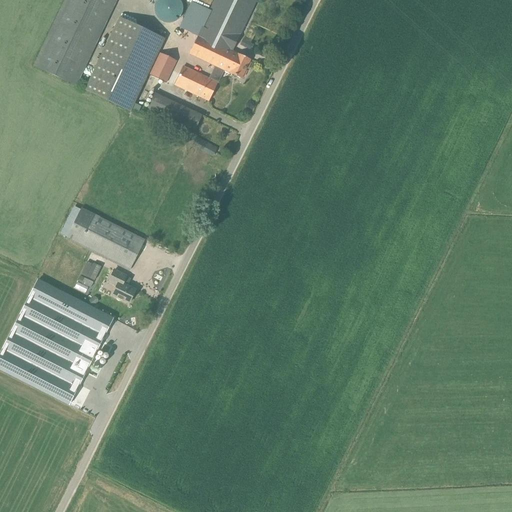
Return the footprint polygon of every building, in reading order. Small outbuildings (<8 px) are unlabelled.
[(76,87),(116,0),(65,0),(33,67),(76,87)] [(187,0),(212,12),(208,22),(192,55),(223,70),(242,79),(251,60),(233,51),(244,28),(278,45),(301,0),(187,0)] [(166,82),(176,61),(159,53),(165,39),(120,18),(85,91),(130,113),(149,73),(166,82)] [(192,35),(197,25),(189,21),(185,32),(192,35)] [(208,101),(217,82),(183,66),(174,85),(208,101)] [(195,131),(202,116),(155,94),(148,109),(195,131)] [(196,137),(191,146),(213,157),(217,148),(196,137)] [(73,208),(60,235),(66,238),(125,268),(139,241),(80,211),(73,208)] [(128,303),(135,289),(123,283),(127,275),(115,269),(109,281),(118,285),(112,295),(128,303)] [(38,280),(0,354),(0,370),(68,405),(112,319),(38,280)] [(77,282),(75,288),(85,293),(88,288),(77,282)] [(94,297),(88,302),(91,307),(98,302),(94,297)]
